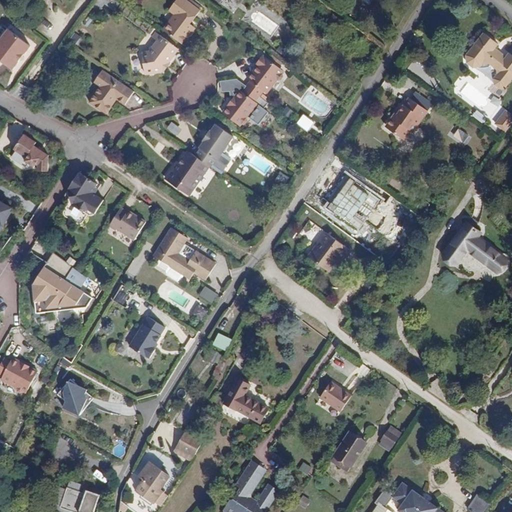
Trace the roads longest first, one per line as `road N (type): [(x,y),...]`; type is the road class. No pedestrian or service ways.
road 1 (residential): [(254,264),(511,457)]
road 2 (residential): [(254,264),(428,0)]
road 3 (residential): [(120,484),(202,336),(254,264)]
road 4 (residential): [(89,150),(0,286)]
road 5 (residential): [(89,150),(100,132),(188,105),(204,80)]
